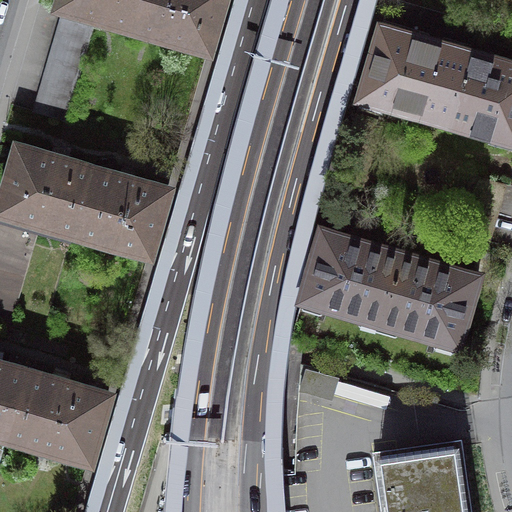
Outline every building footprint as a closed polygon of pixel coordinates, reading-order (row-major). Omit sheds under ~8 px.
[(96,15),(133,26),(140,0),(59,0),(58,5),(60,6),(60,5),(65,6),(52,51),(82,60),(96,15)] [(140,0),(133,26),(207,47),(206,48),(208,49),(222,0),(140,0)] [(416,107),(451,117),(470,50),(444,42),(382,24),(377,42),(374,41),(367,64),(370,65),(362,94),(363,94),(364,92),(385,98),(384,100),(415,110),(416,107)] [(470,50),(451,117),(467,121),(466,124),(491,132),(492,129),(511,134),(511,61),(504,59),(470,50)] [(82,60),(52,51),(44,81),(35,111),(65,119),(82,60)] [(72,236),(74,229),(93,165),(56,154),(20,143),(18,142),(0,203),(0,214),(4,216),(0,230),(0,256),(27,264),(38,226),(72,236)] [(93,165),(74,229),(147,250),(146,255),(148,256),(168,186),(166,186),(129,175),(93,165)] [(472,175),(455,232),(486,241),(495,212),(503,184),(472,175)] [(303,296),(380,318),(400,250),(372,241),(373,237),(363,234),(352,231),(351,235),(323,227),(303,296)] [(400,250),(380,318),(457,341),(478,272),(450,264),(451,259),(440,256),(429,253),(428,258),(400,250)] [(27,264),(0,256),(0,288),(18,294),(27,264)] [(18,294),(0,288),(0,321),(9,324),(18,294)] [(0,429),(8,432),(27,367),(0,358),(0,429)] [(473,511),(464,451),(459,409),(301,363),(297,413),(295,471),(180,460),(178,488),(178,506),(177,511),(473,511)] [(67,379),(27,367),(8,432),(89,455),(108,391),(67,379)]
